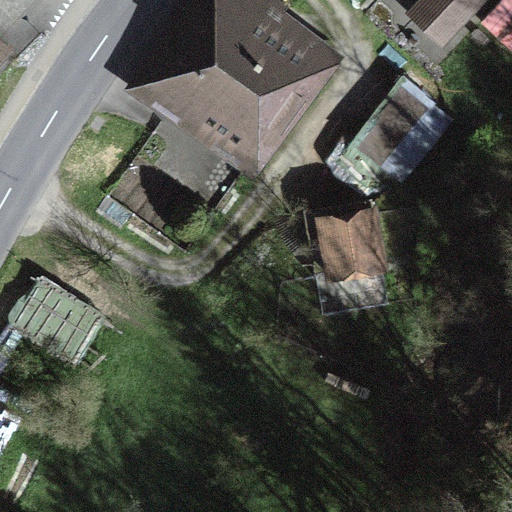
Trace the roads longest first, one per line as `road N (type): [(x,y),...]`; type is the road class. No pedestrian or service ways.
road 1 (track): [(324,0),(352,38),(353,78),(336,113),(200,264),(176,272),(149,268),(5,193)]
road 2 (tertiary): [(0,204),(56,106),(134,0)]
